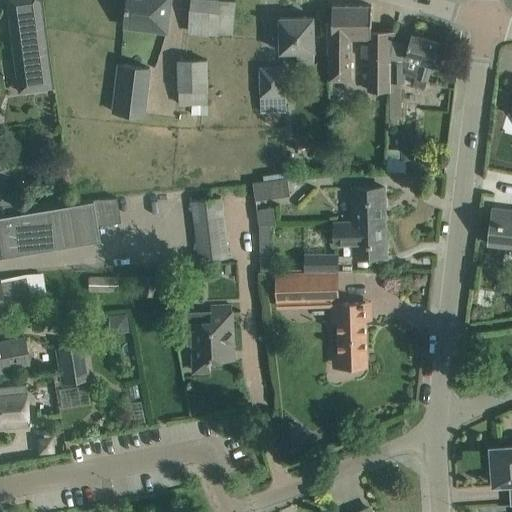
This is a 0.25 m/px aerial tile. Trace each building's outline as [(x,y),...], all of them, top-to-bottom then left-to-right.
[(127,0),(124,28),(167,33),(170,0),(127,0)] [(235,1),(225,0),(192,0),(189,31),(218,34),(218,32),(232,33),(235,1)] [(368,91),(390,91),(389,61),(396,30),(371,30),(371,5),(332,5),(332,20),(327,20),(327,81),(352,80),(351,36),(367,37),(367,44),(360,44),(361,57),(367,57),(368,91)] [(12,14),(23,92),(54,88),(43,10),(12,14)] [(280,17),(280,37),(281,51),(297,50),(297,63),(315,62),(314,49),(315,49),(315,36),(314,16),(280,17)] [(389,61),(390,91),(390,117),(402,117),(401,82),(405,81),(405,73),(417,76),(414,84),(425,88),(432,64),(434,65),(441,43),(412,34),(404,60),(389,61)] [(179,104),(208,104),(208,59),(177,59),(178,90),(179,90),(179,104)] [(119,64),(115,97),(113,111),(144,115),(149,67),(119,64)] [(260,68),(261,97),(262,113),(285,112),(283,67),(260,68)] [(386,156),(386,172),(406,172),(406,159),(414,159),(414,147),(396,147),(386,147),(386,156)] [(253,181),(255,198),(291,193),(288,176),(253,181)] [(353,187),(354,221),(381,220),(381,205),(385,205),(384,186),(353,187)] [(227,257),(220,196),(192,200),(200,260),(227,257)] [(1,214),(0,203),(0,255),(99,238),(97,226),(92,199),(27,210),(27,209),(1,214)] [(257,209),(259,224),(276,223),(273,207),(257,209)] [(511,209),(492,207),(488,243),(511,246),(511,209)] [(381,220),(354,221),(335,221),(335,238),(354,237),(355,255),(386,254),(386,235),(382,236),(381,221),(385,221),(385,220),(381,220)] [(337,254),(306,255),(307,270),(338,269),(337,254)] [(339,302),(338,270),(307,270),(307,271),(285,271),(285,272),(276,272),(277,308),(338,306),(339,365),(367,364),(365,302),(339,302)] [(98,277),(87,277),(87,292),(118,292),(118,271),(98,272),(98,277)] [(142,275),(137,296),(153,300),(158,279),(142,275)] [(0,315),(5,314),(4,308),(28,304),(24,280),(1,284),(0,280),(0,315)] [(211,310),(186,310),(187,345),(193,344),(194,350),(194,370),(210,370),(210,360),(226,359),(225,351),(234,351),(233,331),(232,311),(211,312),(211,310)] [(127,313),(109,314),(110,334),(128,332),(127,313)] [(0,368),(29,362),(26,346),(23,346),(22,339),(0,343),(0,368)] [(90,379),(84,343),(54,348),(58,371),(52,372),(53,381),(59,380),(60,384),(90,379)] [(0,388),(0,427),(27,425),(25,385),(0,388)] [(494,479),(494,484),(511,482),(511,445),(491,447),(493,464),(488,464),(489,479),(494,479)]
